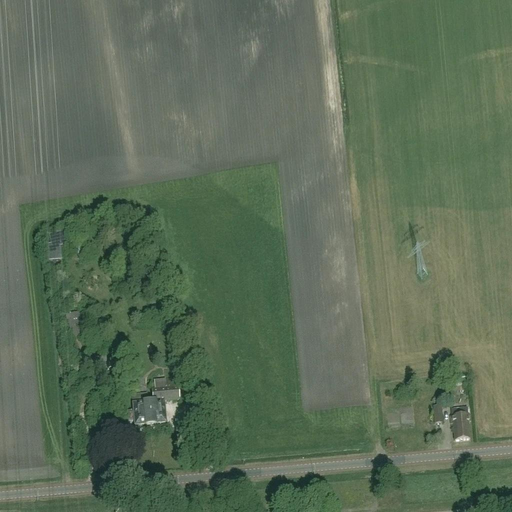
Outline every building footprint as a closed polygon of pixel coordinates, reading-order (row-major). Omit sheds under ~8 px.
[(67,317),(70,336),(84,334),(82,314),(67,317)] [(91,379),(101,377),(99,365),(90,366),(91,379)] [(135,423),(135,428),(146,427),(146,428),(156,427),(156,426),(167,425),(165,403),(179,402),(178,389),(177,379),(154,381),(155,392),(152,392),(153,404),(133,406),(134,413),(127,413),(128,423),(135,423)] [(434,424),(443,423),(441,407),(433,408),(434,424)] [(468,424),(470,423),(469,416),(468,416),(467,409),(451,410),(451,418),(450,418),(451,425),(453,425),(454,442),(470,441),(468,424)]
